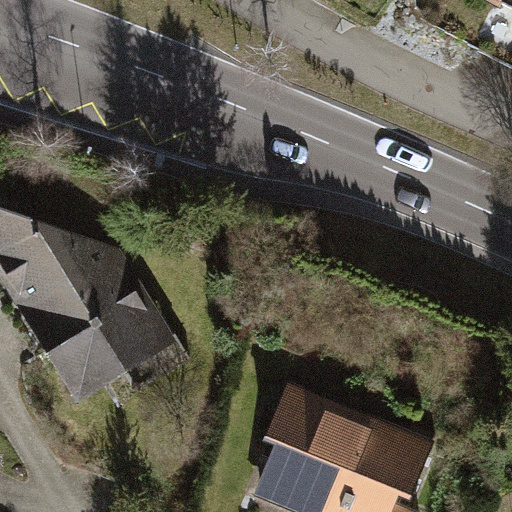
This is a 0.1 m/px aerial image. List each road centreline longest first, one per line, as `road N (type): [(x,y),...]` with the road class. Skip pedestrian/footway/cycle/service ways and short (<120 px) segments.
road 1 (secondary): [(0,34),(286,127),(511,223)]
road 2 (residential): [(253,0),(329,47),(511,128)]
